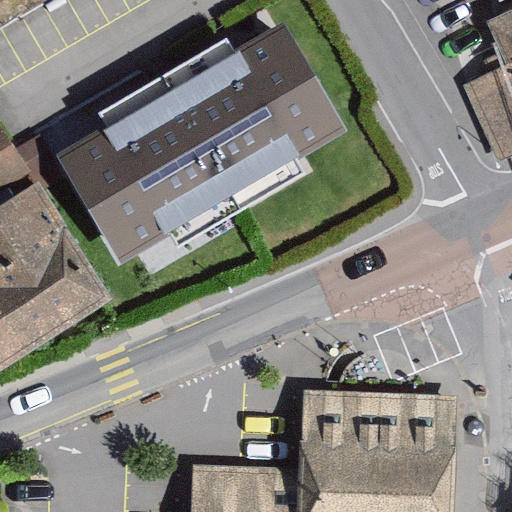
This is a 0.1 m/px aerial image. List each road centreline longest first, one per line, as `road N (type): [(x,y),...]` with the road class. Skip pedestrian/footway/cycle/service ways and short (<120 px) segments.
road 1 (secondary): [(0,438),(479,225)]
road 2 (unclassified): [(355,0),(479,225)]
road 3 (residential): [(511,397),(479,225)]
